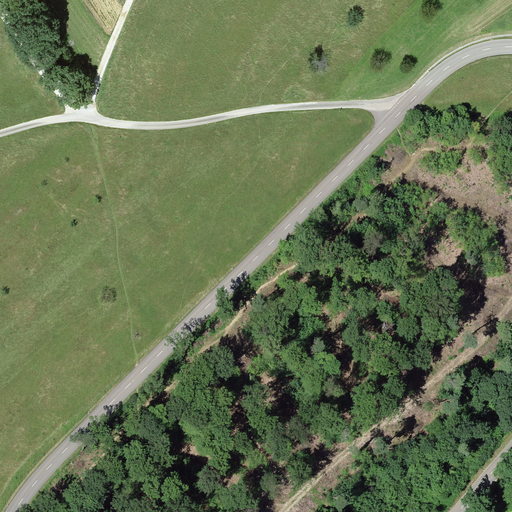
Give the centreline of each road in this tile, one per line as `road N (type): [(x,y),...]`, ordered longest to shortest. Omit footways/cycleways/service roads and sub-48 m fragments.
road 1 (tertiary): [(15,511),(76,437),(439,73),(470,52),(511,44)]
road 2 (track): [(0,132),(79,116),(168,125),(261,108),(403,108)]
road 3 (track): [(283,511),(486,336),(511,301)]
road 4 (track): [(127,0),(79,116),(0,7)]
